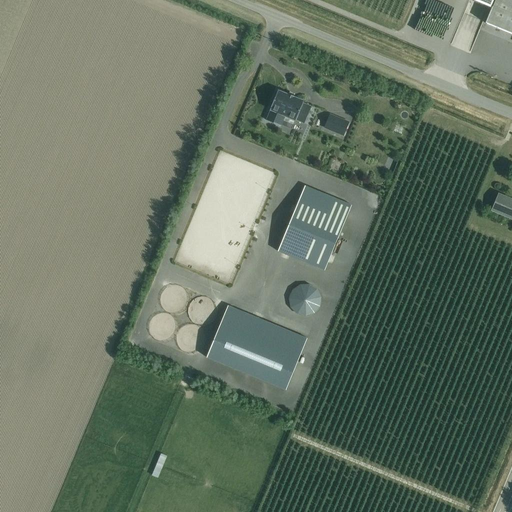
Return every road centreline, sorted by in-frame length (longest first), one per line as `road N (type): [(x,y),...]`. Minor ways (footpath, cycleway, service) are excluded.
road 1 (unclassified): [(511,114),(233,0)]
road 2 (unknown): [(260,62),(226,138),(369,200)]
road 3 (unknown): [(316,0),(464,61)]
road 4 (unknown): [(274,17),(260,62),(359,114)]
